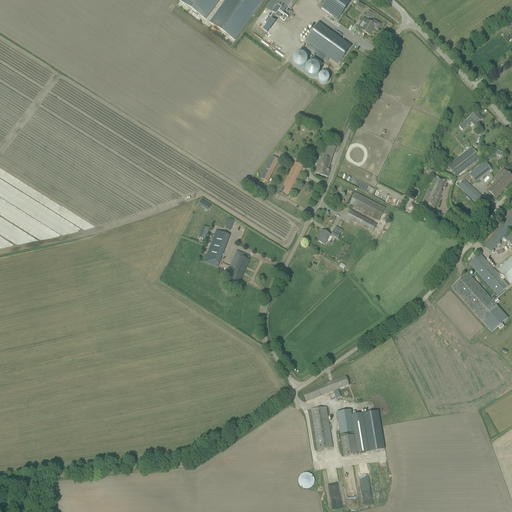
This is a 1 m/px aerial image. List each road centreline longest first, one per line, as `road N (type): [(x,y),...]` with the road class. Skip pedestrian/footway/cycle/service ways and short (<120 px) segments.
road 1 (unclassified): [(409,21),(383,47),(261,317),(293,391),(416,307),(511,193)]
road 2 (track): [(0,478),(185,461),(293,391)]
road 3 (unclassified): [(511,133),(409,21)]
